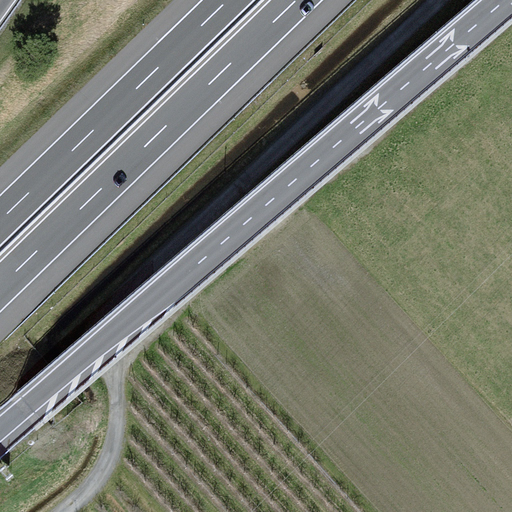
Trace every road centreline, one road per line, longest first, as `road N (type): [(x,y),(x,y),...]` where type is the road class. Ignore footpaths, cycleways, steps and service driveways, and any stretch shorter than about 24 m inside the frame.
road 1 (motorway): [(0,431),(502,0)]
road 2 (track): [(438,0),(107,313)]
road 3 (motorway): [(0,286),(296,0)]
road 4 (motorway): [(225,0),(0,218)]
road 5 (track): [(113,365),(114,436),(105,464),(62,511)]
